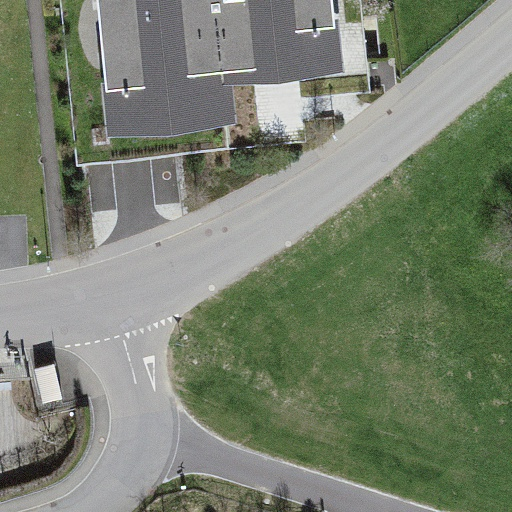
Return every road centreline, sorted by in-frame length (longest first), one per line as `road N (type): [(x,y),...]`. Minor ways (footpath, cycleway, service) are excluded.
road 1 (unclassified): [(114,297),(229,251),(325,192),(511,33)]
road 2 (residential): [(140,438),(384,511)]
road 3 (residential): [(140,438),(134,372),(114,297)]
